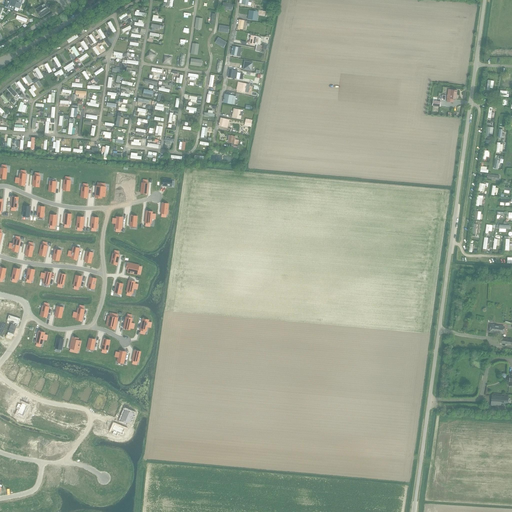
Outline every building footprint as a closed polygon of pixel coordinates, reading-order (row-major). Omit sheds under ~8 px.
[(11,0),(10,5),(13,6),(14,6),(20,8),(23,0),(11,0)] [(40,8),(40,7),(36,10),(41,17),(49,11),(45,4),(41,6),(41,7),(42,7),(41,8),(40,8)] [(258,12),(249,10),(248,19),(257,21),(258,12)] [(11,23),(16,33),(21,30),(16,21),(11,23)] [(105,26),(102,28),(108,37),(111,35),(105,26)] [(96,31),(93,33),(99,42),(102,40),(96,31)] [(250,38),(249,44),(257,45),(256,48),(261,49),(261,46),(260,45),(262,38),(259,37),(251,35),(251,38),(250,38)] [(136,36),(135,42),(143,44),(144,41),(140,40),(141,37),(136,36)] [(90,48),(94,46),(89,38),(85,40),(90,48)] [(103,42),(97,46),(102,52),(107,49),(103,42)] [(76,46),(78,51),(75,52),(76,56),(79,55),(80,56),(84,55),(80,44),(76,46)] [(232,50),(231,55),(236,56),(240,56),(242,48),(238,48),(233,47),(232,49),(232,50)] [(61,54),(58,56),(63,66),(66,64),(61,54)] [(253,63),(245,61),(243,69),(251,71),(253,63)] [(41,72),(45,76),(48,73),(41,66),(39,68),(42,71),(41,72)] [(228,74),(228,78),(236,79),(239,80),(241,74),(237,73),(237,71),(229,69),(228,74)] [(87,83),(91,81),(86,73),(83,75),(87,83)] [(24,79),(21,80),(27,90),(30,88),(24,79)] [(245,92),(246,87),(246,84),(238,82),(236,90),(245,92)] [(456,100),(457,91),(449,90),(448,96),(447,99),(447,102),(453,103),(454,100),(456,100)] [(225,94),(224,99),(223,99),(224,99),(223,102),(232,104),(233,96),(225,94)] [(0,106),(6,113),(9,110),(1,101),(0,102),(0,106)] [(234,109),(233,118),(239,119),(240,119),(241,117),(239,117),(241,110),(234,109)] [(221,118),(219,126),(224,127),(228,128),(229,120),(226,119),(221,118)] [(229,135),(228,142),(232,143),(231,147),(239,148),(239,145),(238,145),(239,141),(234,140),(235,136),(229,135)] [(16,178),(16,183),(19,183),(18,185),(25,186),(26,174),(25,174),(21,173),(20,173),(19,178),(16,178)] [(96,186),(95,198),(102,198),(102,196),(105,197),(106,187),(105,187),(97,186),(96,186)] [(146,211),(145,223),(146,223),(150,223),(151,224),(152,219),(155,219),(155,214),(152,214),(153,212),(146,211)] [(113,218),(113,223),(116,224),(115,228),(116,228),(121,229),(122,229),(123,217),(116,217),(116,219),(113,218)] [(14,239),(12,251),(18,252),(20,240),(19,240),(15,239),(14,239)] [(27,245),(25,255),(32,257),(34,246),(33,246),(28,245),(27,245)] [(41,245),(39,255),(45,256),(48,246),(47,246),(42,245),(41,245)] [(69,251),(68,256),(71,256),(71,258),(77,260),(80,248),(73,247),(72,252),(69,251)] [(55,249),(53,259),(59,261),(61,250),(55,249)] [(87,251),(85,262),(91,263),(93,253),(87,251)] [(113,253),(111,264),(117,265),(119,255),(118,254),(114,254),(113,253)] [(128,263),(126,269),(128,269),(128,273),(137,275),(137,274),(139,266),(139,265),(128,263)] [(14,268),(12,278),(13,279),(17,279),(18,280),(20,269),(14,268)] [(28,268),(26,279),(27,279),(32,280),(33,280),(35,270),(28,268)] [(42,273),(41,278),(44,278),(43,283),(49,284),(52,273),(45,272),(45,274),(42,273)] [(59,273),(57,284),(58,284),(63,285),(64,285),(66,275),(59,273)] [(76,275),(74,286),(75,286),(79,287),(80,287),(82,277),(76,275)] [(90,277),(88,288),(94,289),(96,279),(90,277)] [(129,280),(126,292),(127,292),(132,293),(133,293),(134,289),(137,289),(138,284),(135,284),(135,282),(129,280)] [(117,283),(114,293),(121,294),(123,284),(117,283)] [(43,306),(40,316),(47,317),(49,307),(48,307),(44,306),(43,306)] [(57,306),(55,317),(61,318),(63,308),(57,306)] [(74,312),(73,317),(76,318),(76,320),(82,321),(84,309),(83,309),(79,308),(78,308),(77,313),(74,312)] [(108,316),(106,325),(109,326),(109,328),(115,329),(118,318),(117,318),(109,316),(108,316)] [(126,317),(123,328),(130,330),(130,328),(133,329),(134,324),(131,323),(132,318),(131,318),(127,317),(126,317)] [(142,319),(140,330),(141,330),(145,331),(146,331),(147,327),(150,327),(152,323),(148,322),(149,320),(142,319)] [(503,334),(504,327),(490,325),(489,332),(503,334)] [(39,331),(36,343),(37,343),(41,344),(42,344),(43,339),(46,340),(47,335),(44,334),(45,333),(39,331)] [(72,337),(70,348),(71,349),(78,350),(79,350),(81,341),(78,340),(79,338),(72,337)] [(57,338),(55,348),(56,348),(60,349),(61,350),(64,339),(57,338)] [(89,338),(87,349),(93,350),(96,340),(89,338)] [(104,339),(102,349),(103,349),(107,350),(108,350),(110,340),(104,339)] [(134,350),(132,361),(133,361),(137,362),(138,362),(141,352),(134,350)] [(116,352),(115,357),(118,357),(117,362),(123,363),(126,352),(120,351),(119,352),(116,352)] [(9,368),(7,373),(10,374),(9,376),(15,378),(20,367),(14,365),(12,369),(9,368)] [(27,373),(23,383),(29,386),(33,376),(27,373)] [(39,378),(35,388),(41,391),(45,381),(39,378)] [(54,382),(50,392),(56,394),(61,384),(54,382)] [(68,387),(64,397),(70,399),(75,389),(68,387)] [(80,390),(78,395),(81,396),(80,398),(86,400),(91,389),(85,387),(83,391),(80,390)] [(6,390),(2,400),(8,402),(12,392),(6,390)] [(98,395),(93,406),(100,409),(100,407),(103,408),(107,399),(98,395)] [(507,403),(508,397),(492,396),(491,405),(501,406),(501,403),(507,403)] [(19,402),(17,407),(20,408),(18,412),(24,415),(29,404),(23,401),(22,403),(19,402)] [(114,403),(110,413),(116,416),(120,406),(114,403)] [(37,406),(33,416),(39,419),(44,408),(37,406)] [(126,408),(122,419),(128,422),(129,420),(131,421),(135,412),(126,408)] [(51,410),(49,415),(52,416),(50,421),(56,423),(61,412),(55,410),(54,412),(51,410)] [(73,414),(68,425),(77,429),(81,420),(78,419),(79,417),(73,414)] [(103,422),(99,432),(105,434),(109,424),(103,422)] [(118,424),(115,431),(117,431),(116,434),(120,436),(122,433),(126,435),(129,429),(118,424)]
